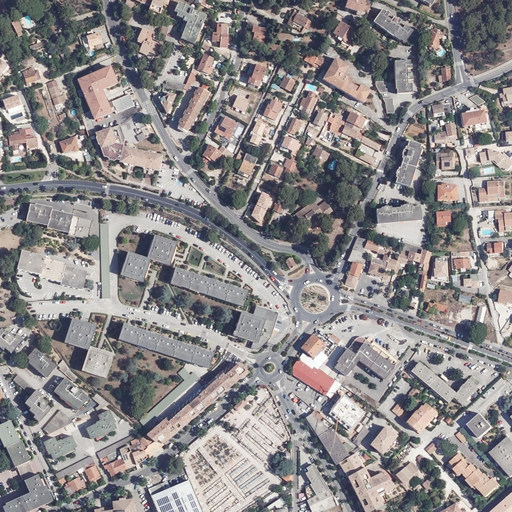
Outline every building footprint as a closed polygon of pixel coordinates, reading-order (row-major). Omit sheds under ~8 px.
[(129,0),(126,0),(124,6),(131,9),(134,3),(129,0)] [(167,0),(157,0),(155,6),(164,9),(167,0)] [(177,14),(181,15),(185,17),(184,19),(188,20),(187,23),(181,36),(188,39),(191,40),(195,42),(205,16),(193,11),(193,9),(178,2),(174,12),(177,14)] [(306,28),(308,29),(312,21),(305,18),(306,15),(299,12),(299,10),(296,8),(294,12),(292,11),(290,16),(291,17),(288,24),(291,25),(293,22),(305,27),(303,31),(304,32),(306,28)] [(388,31),(396,36),(403,40),(406,42),(413,32),(403,24),(400,28),(398,26),(400,23),(401,22),(398,19),(397,20),(382,10),(378,15),(369,9),(367,15),(375,20),(374,21),(382,26),(388,31)] [(13,27),(7,30),(9,36),(16,33),(18,37),(22,34),(21,31),(22,30),(18,20),(12,23),(13,27)] [(350,37),(353,32),(354,31),(340,22),(333,34),(343,40),(341,43),(344,45),(345,43),(350,46),(354,39),(350,37)] [(162,24),(159,37),(163,39),(165,41),(169,27),(162,24)] [(228,48),(229,36),(227,36),(228,25),(218,25),(217,33),(214,33),(213,42),(219,42),(219,48),(228,48)] [(252,42),(263,44),(266,30),(253,27),(251,33),(254,34),(252,42)] [(429,33),(430,34),(425,46),(436,50),(443,34),(437,32),(437,31),(431,28),(429,33)] [(138,40),(142,42),(138,51),(146,55),(148,50),(157,54),(160,45),(152,41),(153,40),(150,39),(153,33),(143,29),(138,40)] [(93,45),(102,42),(100,36),(96,37),(95,35),(95,33),(86,36),(89,45),(93,44),(93,45)] [(30,46),(31,51),(48,44),(46,40),(30,46)] [(210,48),(204,43),(202,48),(206,52),(210,48)] [(167,48),(157,74),(162,76),(173,50),(167,48)] [(64,50),(60,52),(64,61),(68,59),(64,50)] [(207,76),(208,74),(210,68),(215,58),(205,54),(198,70),(201,72),(200,73),(207,76)] [(321,66),(325,60),(318,56),(317,57),(313,55),(312,57),(307,54),(304,60),(313,65),(315,62),(321,66)] [(343,75),(344,73),(348,66),(335,58),(322,80),(328,84),(330,82),(336,86),(335,88),(341,91),(343,88),(345,89),(343,93),(362,104),(370,92),(351,80),(349,83),(346,82),(348,78),(343,75)] [(7,69),(10,65),(3,60),(0,63),(0,78),(3,73),(7,69)] [(412,90),(411,84),(407,84),(407,81),(411,80),(412,80),(412,77),(411,77),(410,69),(412,69),(411,65),(410,65),(409,61),(396,62),(397,71),(398,71),(399,90),(398,90),(399,94),(410,93),(409,90),(412,90)] [(89,136),(96,133),(93,121),(114,111),(116,113),(134,106),(132,100),(136,99),(135,94),(131,96),(129,95),(109,103),(108,99),(103,90),(117,84),(115,79),(117,78),(114,70),(112,71),(110,67),(103,69),(100,62),(74,73),(91,110),(81,113),(89,136)] [(268,69),(257,65),(250,84),(256,86),(259,87),(264,76),(265,76),(268,69)] [(445,68),(442,68),(443,75),(444,81),(451,80),(450,65),(445,66),(445,68)] [(291,76),(291,77),(298,80),(300,76),(281,66),(279,70),(277,73),(283,76),(283,75),(284,72),(291,76)] [(37,80),(34,71),(31,72),(30,70),(23,72),(28,86),(30,85),(29,82),(37,80)] [(196,77),(191,73),(185,86),(184,89),(187,90),(191,83),(193,84),(197,77),(196,77)] [(305,79),(306,80),(309,82),(311,83),(316,74),(313,73),(310,78),(307,77),(305,79)] [(352,78),(344,73),(343,75),(348,78),(346,82),(349,83),(351,80),(352,78)] [(294,82),(285,77),(281,84),(285,86),(284,88),(290,91),(294,82)] [(56,81),(47,84),(54,106),(66,102),(64,95),(61,96),(56,81)] [(168,88),(182,92),(184,89),(185,86),(167,82),(166,85),(163,84),(162,87),(168,88)] [(186,131),(210,86),(204,82),(201,88),(198,87),(177,126),(186,131)] [(383,82),(373,83),(380,94),(387,94),(387,90),(386,90),(386,86),(384,86),(383,82)] [(509,103),(511,101),(511,88),(509,89),(508,87),(504,88),(504,90),(501,90),(502,92),(500,93),(501,97),(503,97),(504,101),(508,101),(509,103)] [(307,110),(310,112),(316,100),(313,98),(315,94),(310,91),(306,99),(303,97),(300,104),(308,108),(307,110)] [(166,114),(168,113),(176,95),(167,94),(166,96),(160,99),(166,114)] [(235,103),(237,104),(235,108),(246,113),(252,101),(255,102),(256,98),(250,95),(247,100),(239,96),(235,103)] [(486,101),(478,95),(472,98),(480,104),(486,101)] [(19,97),(4,102),(7,111),(22,106),(19,97)] [(393,99),(383,100),(384,103),(386,114),(395,113),(395,106),(393,106),(393,99)] [(278,108),(280,103),(272,100),(269,106),(267,105),(263,115),(275,120),(278,114),(277,113),(279,108),(278,108)] [(431,113),(433,113),(433,114),(443,113),(442,105),(432,106),(432,107),(430,107),(431,113)] [(322,115),(324,110),(319,107),(317,112),(318,112),(317,116),(316,115),(315,117),(316,117),(313,124),(320,127),(325,116),(322,115)] [(467,127),(475,125),(475,127),(487,125),(484,110),(483,110),(483,109),(477,110),(477,112),(468,113),(468,112),(462,112),(462,114),(461,114),(463,127),(464,129),(466,129),(467,127)] [(366,138),(368,131),(365,130),(364,132),(362,136),(360,135),(362,130),(366,121),(364,120),(365,119),(359,117),(349,113),(350,111),(347,110),(344,117),(348,118),(347,121),(342,118),(342,120),(346,122),(345,124),(341,133),(356,140),(357,138),(361,141),(361,142),(379,151),(381,145),(366,138)] [(217,133),(226,117),(223,116),(215,132),(217,133)] [(237,124),(226,117),(217,133),(230,140),(233,134),(232,133),(237,124)] [(288,132),(295,135),(297,131),(296,130),(297,127),(296,126),(299,120),(294,118),(288,132)] [(334,133),(340,122),(341,120),(338,119),(337,120),(334,119),(330,128),(331,128),(330,131),(334,133)] [(67,121),(59,123),(63,132),(70,130),(67,121)] [(261,137),(263,133),(266,127),(255,122),(254,123),(256,124),(252,132),(251,131),(249,136),(256,139),(258,140),(260,136),(261,137)] [(340,136),(341,133),(345,124),(340,122),(334,133),(340,136)] [(439,135),(434,136),(434,143),(447,142),(447,137),(457,136),(456,123),(452,123),(452,122),(450,123),(450,124),(447,124),(448,132),(439,133),(439,135)] [(157,154),(157,155),(147,152),(137,150),(128,148),(123,147),(125,138),(120,124),(96,133),(97,136),(99,142),(101,141),(101,143),(100,145),(104,156),(107,157),(109,156),(110,158),(114,158),(115,158),(116,160),(119,161),(119,162),(123,163),(125,161),(126,163),(132,164),(134,163),(135,166),(142,167),(144,166),(145,167),(151,168),(153,168),(154,170),(158,171),(162,156),(157,154)] [(20,133),(8,135),(9,142),(15,142),(15,143),(26,142),(26,145),(28,144),(29,146),(34,145),(38,145),(36,137),(32,138),(32,135),(25,136),(24,128),(21,129),(20,129),(20,133)] [(245,145),(251,147),(256,139),(249,136),(245,145)] [(74,137),(60,143),(64,153),(72,150),(73,151),(75,152),(77,151),(78,149),(78,147),(79,146),(78,142),(76,143),(74,137)] [(292,152),(291,154),(295,157),(297,153),(296,152),(299,144),(297,143),(297,142),(286,137),(281,146),(292,152)] [(304,137),(302,142),(305,143),(310,146),(310,144),(313,146),(315,141),(308,137),(307,138),(304,137)] [(474,139),(476,147),(483,146),(481,138),(474,139)] [(395,174),(397,175),(395,182),(407,186),(419,148),(417,147),(418,143),(408,140),(405,149),(403,148),(401,154),(403,155),(398,170),(396,170),(395,174)] [(207,147),(208,148),(204,153),(215,161),(216,162),(222,154),(209,144),(207,147)] [(228,158),(235,150),(229,146),(226,149),(222,145),(218,150),(228,158)] [(319,146),(315,156),(312,163),(312,164),(311,166),(316,169),(318,166),(320,167),(324,161),(325,161),(329,153),(322,150),(323,148),(319,146)] [(511,171),(511,166),(511,159),(507,156),(506,157),(502,153),(502,151),(495,152),(495,149),(490,150),(490,151),(482,153),(483,161),(496,159),(504,167),(509,172),(511,171)] [(354,156),(372,165),(375,159),(357,150),(354,156)] [(442,170),(450,170),(450,169),(450,167),(452,167),(453,158),(454,158),(455,153),(437,152),(437,169),(443,169),(442,170)] [(213,163),(215,161),(204,153),(203,153),(202,155),(213,163)] [(245,174),(250,176),(258,159),(247,154),(238,173),(244,176),(245,174)] [(290,169),(293,162),(295,158),(292,157),(291,160),(288,158),(285,166),(287,167),(290,169)] [(496,163),(502,169),(504,167),(496,159),(483,161),(483,164),(496,163)] [(270,172),(279,177),(283,169),(273,164),(270,172)] [(481,202),(490,201),(490,194),(500,194),(501,195),(506,195),(505,181),(489,182),(489,188),(480,188),(481,202)] [(457,198),(458,186),(452,186),(442,185),(438,185),(438,198),(457,198)] [(271,191),(279,195),(281,190),(274,186),(271,191)] [(280,213),(281,213),(282,209),(284,204),(276,201),(275,205),(273,210),(280,213)] [(314,202),(296,215),(306,230),(312,226),(311,225),(319,219),(320,221),(333,212),(326,202),(318,207),(314,202)] [(48,225),(69,230),(69,233),(76,234),(76,236),(80,237),(80,236),(87,237),(91,224),(81,221),(73,219),(73,217),(65,214),(65,212),(63,211),(62,211),(61,213),(52,211),(52,209),(45,207),(45,205),(43,204),(42,204),(41,206),(31,203),(28,217),(49,223),(48,225)] [(258,203),(254,211),(263,215),(266,217),(270,209),(258,203)] [(388,209),(388,207),(384,207),(384,210),(376,210),(377,223),(417,220),(417,222),(422,222),(420,207),(411,207),(410,205),(405,205),(405,208),(388,209)] [(507,227),(511,226),(511,212),(501,213),(501,210),(495,210),(496,219),(499,219),(499,223),(500,232),(507,232),(507,227)] [(437,228),(446,227),(446,222),(450,222),(450,216),(450,212),(437,213),(437,219),(437,228)] [(103,223),(99,223),(102,298),(109,298),(108,223),(103,223)] [(177,243),(154,235),(146,259),(127,253),(120,275),(142,283),(146,271),(150,260),(169,266),(172,256),(177,243)] [(367,239),(365,239),(357,236),(347,260),(353,263),(349,274),(359,277),(364,262),(365,262),(369,250),(364,249),(367,239)] [(510,244),(509,238),(500,238),(496,238),(497,243),(488,244),(488,251),(490,251),(491,254),(497,253),(504,253),(504,243),(506,242),(506,247),(510,247),(510,244)] [(380,243),(371,240),(367,239),(364,249),(369,250),(369,249),(377,251),(380,243)] [(380,243),(377,251),(377,252),(385,255),(392,252),(393,247),(380,243)] [(403,249),(410,251),(421,254),(422,251),(423,248),(405,243),(403,249)] [(407,259),(410,251),(403,249),(401,255),(400,255),(398,260),(406,263),(407,259)] [(427,275),(427,272),(431,253),(422,251),(421,254),(410,251),(407,259),(414,261),(420,263),(420,264),(424,266),(424,270),(421,270),(419,273),(426,275),(427,275)] [(38,272),(38,274),(50,277),(60,280),(59,281),(71,284),(82,287),(86,273),(77,271),(77,269),(73,268),(72,270),(64,268),(64,266),(54,263),(55,261),(52,260),(51,262),(43,260),(43,258),(34,255),(34,253),(31,253),(30,254),(21,252),(18,267),(28,269),(38,272)] [(386,272),(387,266),(390,259),(392,252),(385,255),(384,256),(383,260),(374,257),(373,257),(369,272),(371,273),(371,274),(384,278),(386,272)] [(448,280),(447,256),(433,256),(433,280),(448,280)] [(288,259),(287,261),(291,268),(297,265),(293,258),(290,257),(288,259)] [(469,258),(455,260),(455,268),(470,267),(469,258)] [(387,266),(395,269),(397,262),(398,261),(390,259),(387,266)] [(184,271),(175,268),(170,282),(243,306),(247,291),(237,288),(220,283),(200,276),(184,271)] [(424,288),(426,275),(419,273),(417,282),(421,283),(420,287),(424,288)] [(470,278),(463,278),(464,287),(479,287),(478,273),(470,274),(470,278)] [(355,288),(359,277),(349,274),(346,285),(355,288)] [(511,292),(501,290),(499,300),(508,302),(511,302),(511,292)] [(471,297),(470,296),(461,295),(461,294),(459,302),(468,304),(470,304),(471,297)] [(433,313),(433,312),(434,309),(438,310),(446,312),(447,307),(434,303),(434,305),(429,303),(427,308),(426,309),(425,310),(433,313)] [(487,308),(480,306),(475,324),(482,326),(487,308)] [(252,315),(241,312),(235,332),(233,331),(231,335),(242,339),(253,342),(251,347),(257,348),(259,344),(261,344),(268,338),(276,314),(255,307),(252,315)] [(83,321),(71,318),(64,341),(87,350),(81,370),(105,379),(113,354),(100,350),(89,346),(95,325),(83,321)] [(209,367),(213,353),(203,349),(186,344),(168,338),(151,333),(132,326),(123,323),(118,338),(188,361),(209,367)] [(0,345),(4,349),(6,347),(12,352),(22,340),(16,335),(14,337),(7,332),(6,333),(1,329),(0,329),(0,345)] [(327,337),(329,338),(336,344),(337,345),(341,340),(333,334),(331,336),(329,335),(327,337)] [(323,344),(312,335),(301,348),(312,358),(319,349),(327,356),(336,344),(329,338),(323,344)] [(319,369),(335,380),(341,385),(375,408),(379,404),(343,379),(351,368),(349,366),(353,361),(356,363),(357,360),(383,380),(398,361),(373,342),(371,344),(362,338),(360,338),(359,338),(357,338),(356,339),(355,340),(346,352),(337,363),(329,357),(326,360),(321,366),(319,369)] [(337,345),(336,344),(327,356),(329,357),(337,345)] [(346,352),(337,345),(329,357),(337,363),(346,352)] [(35,346),(27,356),(30,359),(39,366),(42,369),(40,371),(46,376),(56,364),(35,346)] [(319,369),(315,366),(301,356),(293,366),(294,375),(325,395),(335,380),(319,369)] [(30,359),(28,361),(37,369),(39,366),(30,359)] [(71,371),(63,360),(59,366),(61,367),(59,369),(72,380),(76,375),(72,372),(71,371)] [(461,388),(456,394),(415,360),(408,370),(411,372),(412,371),(429,386),(428,387),(431,390),(432,388),(449,402),(453,398),(461,404),(480,384),(471,376),(465,384),(463,382),(459,386),(461,388)] [(197,415),(247,372),(245,369),(248,366),(245,363),(241,361),(227,373),(225,371),(188,405),(197,415)] [(184,367),(178,372),(184,380),(139,420),(145,427),(199,377),(193,372),(191,374),(184,367)] [(31,393),(35,388),(19,375),(15,380),(31,393)] [(64,378),(55,389),(61,394),(60,395),(72,405),(72,404),(79,409),(88,398),(64,378)] [(402,421),(403,419),(406,416),(407,414),(402,410),(410,401),(412,402),(415,399),(421,391),(414,386),(408,394),(409,394),(406,397),(404,396),(391,411),(402,421)] [(36,416),(42,421),(52,409),(47,405),(48,403),(41,398),(43,395),(37,390),(27,402),(33,407),(31,409),(37,414),(36,416)] [(98,410),(110,404),(97,393),(92,398),(99,404),(97,407),(98,410)] [(249,402),(246,397),(230,410),(234,414),(249,402)] [(339,407),(349,406),(348,397),(338,397),(339,407)] [(423,405),(415,399),(412,402),(419,408),(419,409),(423,405)] [(374,409),(365,402),(363,404),(373,411),(374,409)] [(427,426),(426,425),(424,423),(428,419),(431,415),(431,416),(434,412),(424,404),(423,405),(419,409),(419,408),(416,412),(415,411),(409,418),(406,422),(405,423),(419,435),(427,426)] [(159,439),(164,444),(197,415),(188,405),(170,421),(172,424),(171,425),(165,419),(147,435),(156,443),(159,439)] [(2,409),(5,416),(10,413),(11,413),(8,406),(2,409)] [(45,429),(50,433),(72,422),(70,417),(62,410),(58,415),(57,414),(45,429)] [(324,418),(317,413),(315,410),(311,414),(320,421),(324,418)] [(98,416),(101,421),(86,428),(91,438),(104,432),(105,433),(115,428),(111,419),(112,418),(108,411),(98,416)] [(11,416),(10,413),(5,416),(4,416),(7,422),(7,423),(14,419),(12,415),(11,416)] [(311,414),(305,418),(317,437),(328,429),(332,425),(324,418),(320,421),(311,414)] [(481,414),(470,424),(482,437),(493,427),(481,414)] [(9,447),(19,467),(25,481),(34,477),(28,463),(18,443),(16,444),(7,424),(7,423),(6,423),(0,425),(0,432),(7,448),(9,447)] [(7,424),(16,444),(18,443),(8,423),(7,424)] [(369,431),(362,426),(351,440),(357,446),(369,431)] [(391,438),(393,438),(395,436),(384,427),(381,430),(383,431),(380,434),(376,438),(375,437),(369,444),(381,453),(382,451),(383,448),(384,446),(386,448),(391,442),(389,440),(391,438)] [(317,437),(335,465),(336,465),(348,457),(345,454),(353,448),(345,442),(338,437),(335,438),(328,429),(317,437)] [(465,443),(470,439),(463,431),(457,435),(465,443)] [(118,448),(127,443),(126,441),(138,436),(136,433),(126,438),(125,437),(96,453),(99,458),(118,448)] [(140,438),(147,459),(163,450),(167,447),(164,444),(159,439),(156,443),(147,435),(140,438)] [(54,437),(43,443),(47,451),(49,450),(53,459),(64,453),(64,452),(76,446),(71,436),(56,442),(54,437)] [(511,441),(508,437),(492,451),(511,472),(511,441)] [(127,443),(135,465),(141,463),(147,459),(140,438),(138,439),(138,438),(130,441),(131,444),(130,444),(129,442),(127,443)] [(415,450),(418,446),(412,439),(408,443),(415,450)] [(18,443),(28,463),(29,463),(20,442),(18,443)] [(135,465),(127,443),(118,448),(119,450),(126,469),(128,472),(137,468),(135,465)] [(435,444),(427,451),(429,453),(432,456),(439,449),(435,444)] [(17,468),(19,467),(9,447),(7,448),(17,468)] [(351,455),(361,449),(359,447),(349,453),(351,455)] [(361,449),(351,455),(348,457),(336,465),(344,477),(373,459),(361,449)] [(114,475),(126,469),(119,450),(100,459),(105,469),(107,468),(111,477),(114,476),(114,475)] [(429,453),(427,451),(426,450),(422,454),(423,456),(418,460),(422,464),(428,458),(426,456),(429,453)] [(290,456),(285,452),(281,457),(285,461),(290,456)] [(472,478),(483,490),(485,488),(487,486),(493,493),(498,489),(496,486),(499,483),(495,478),(494,479),(492,480),(488,476),(487,477),(480,469),(479,470),(474,465),(473,466),(471,467),(466,461),(467,460),(461,454),(454,461),(459,467),(457,469),(456,470),(459,473),(460,472),(463,476),(466,472),(468,471),(473,477),(472,478)] [(91,455),(55,474),(58,480),(94,460),(91,455)] [(404,484),(405,483),(412,477),(412,476),(418,470),(412,461),(405,467),(399,461),(391,469),(395,473),(404,484)] [(96,465),(95,462),(84,467),(85,470),(91,482),(101,478),(95,465),(96,465)] [(304,492),(309,499),(327,491),(312,464),(306,467),(307,470),(305,471),(311,484),(304,488),(304,492)] [(366,472),(364,467),(348,476),(350,481),(366,472)] [(366,472),(350,481),(352,485),(354,484),(356,488),(370,480),(370,478),(366,472)] [(362,505),(364,511),(370,511),(376,509),(383,505),(408,493),(405,489),(398,481),(392,483),(382,473),(378,476),(373,479),(371,480),(370,480),(356,488),(354,489),(360,501),(362,500),(364,504),(362,505)] [(395,473),(392,475),(398,481),(405,489),(408,487),(407,486),(405,483),(404,484),(395,473)] [(27,511),(40,507),(41,509),(52,504),(45,490),(39,477),(28,482),(34,495),(5,508),(6,511),(27,511)] [(84,488),(87,487),(83,479),(80,480),(78,477),(68,482),(68,483),(66,484),(66,486),(64,487),(68,496),(73,493),(72,492),(83,487),(84,488)] [(414,480),(412,477),(405,483),(407,486),(414,480)] [(472,478),(470,480),(476,486),(481,492),(483,490),(472,478)] [(429,493),(433,490),(434,489),(435,489),(436,489),(436,488),(437,487),(437,486),(437,485),(436,484),(435,483),(435,482),(432,482),(430,479),(423,485),(429,493)] [(201,511),(188,480),(161,492),(152,496),(151,496),(157,511),(201,511)] [(149,489),(152,496),(161,492),(158,485),(149,489)] [(493,493),(487,486),(485,488),(491,495),(493,493)] [(307,500),(313,511),(320,511),(326,510),(339,504),(335,497),(333,497),(329,490),(327,491),(309,499),(307,500)] [(511,511),(511,492),(489,511),(511,511)] [(131,499),(114,501),(114,506),(113,506),(113,510),(113,511),(134,511),(133,503),(132,503),(131,499)] [(440,511),(460,511),(456,503),(440,511)]
